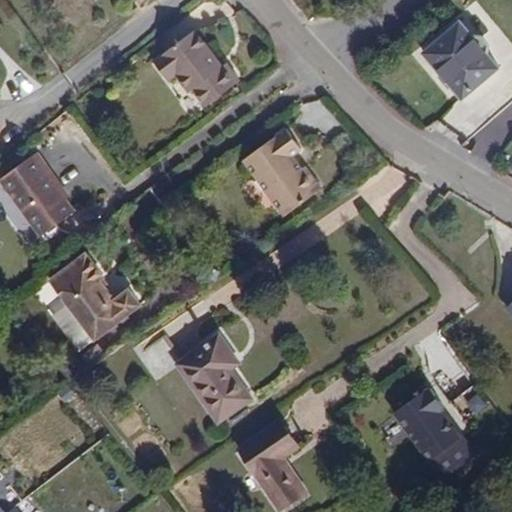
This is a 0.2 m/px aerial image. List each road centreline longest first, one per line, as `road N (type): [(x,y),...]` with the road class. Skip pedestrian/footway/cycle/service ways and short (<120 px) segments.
road 1 (residential): [(511,203),(370,120),(309,50)]
road 2 (unknown): [(156,0),(0,135)]
